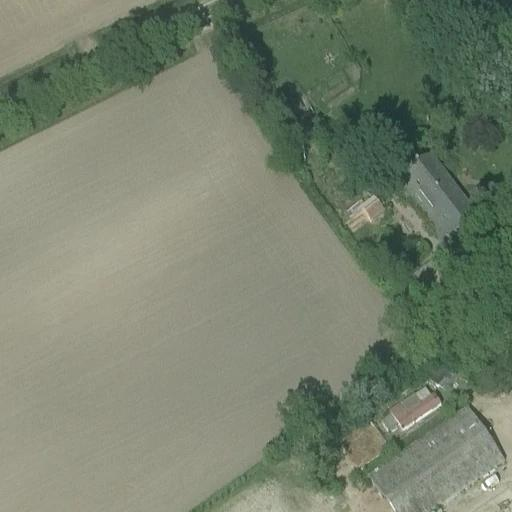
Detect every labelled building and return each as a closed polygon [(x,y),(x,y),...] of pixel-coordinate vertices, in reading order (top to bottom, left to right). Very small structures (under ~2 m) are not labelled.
[(272,133),(298,117),(293,108),(297,105),(288,91),(258,111),(272,133)] [(442,251),(462,236),(478,224),(430,159),(393,187),(406,203),(406,204),(408,203),(432,233),(429,235),(442,251)] [(443,279),(432,264),(406,283),(412,294),(424,285),(428,290),(443,279)] [(511,327),(481,350),(503,380),(511,373),(511,327)] [(441,369),(430,385),(444,395),(455,379),(441,369)] [(398,408),(388,415),(403,435),(440,409),(433,398),(431,400),(418,409),(405,418),(402,414),(399,409),(398,408)] [(433,511),(502,463),(465,410),(366,479),(389,511),(433,511)]
